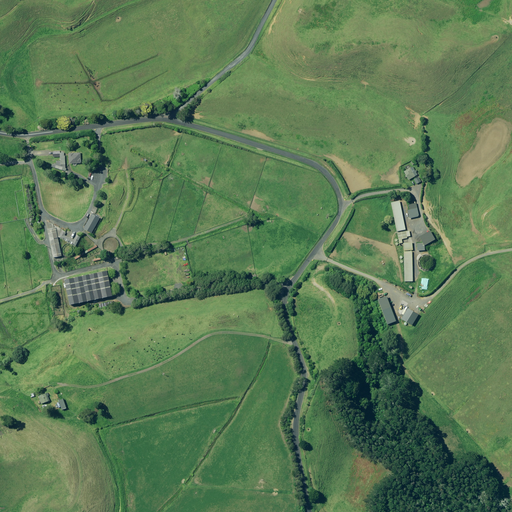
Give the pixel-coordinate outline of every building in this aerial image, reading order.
[(58,164),(56,163),(56,165),(54,164),(53,167),(66,171),(66,153),(64,153),(64,151),(54,152),(54,157),(61,157),(61,161),(58,161),(58,164)] [(74,155),(74,154),(70,154),(71,164),(81,163),(80,155),(74,155)] [(404,172),(407,176),(406,176),(407,178),(408,177),(409,180),(418,175),(415,171),(413,167),(411,168),(404,172)] [(406,230),(401,201),(393,203),(398,231),(406,230)] [(419,217),(419,214),(417,203),(409,205),(410,210),(408,210),(409,218),(419,217)] [(100,218),(92,214),(84,229),(92,233),(100,218)] [(67,232),(46,221),(54,259),(63,257),(60,238),(76,247),(81,237),(77,235),(74,240),(66,235),(67,232)] [(410,236),(409,231),(398,233),(400,243),(403,243),(402,239),(408,238),(407,237),(410,236)] [(425,250),(425,246),(436,240),(431,231),(420,237),(423,243),(417,243),(418,251),(425,250)] [(413,250),(412,243),(404,244),(404,251),(413,250)] [(415,282),(414,252),(406,252),(407,282),(415,282)] [(113,296),(108,271),(66,280),(71,305),(113,296)] [(396,321),(386,296),(378,299),(388,324),(396,321)] [(407,311),(405,310),(402,314),(404,315),(402,319),(413,325),(419,315),(408,309),(407,311)] [(50,401),(47,394),(39,396),(42,404),(50,401)]
